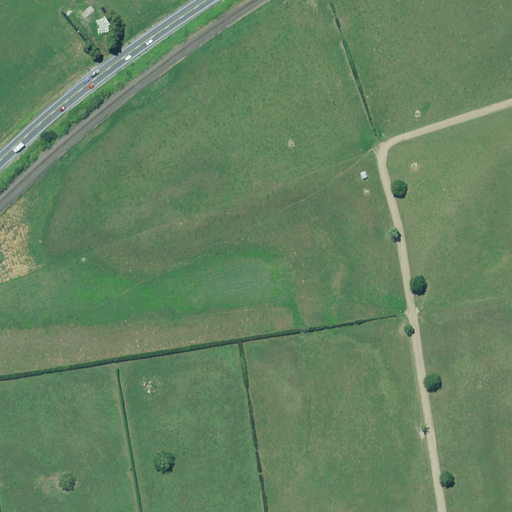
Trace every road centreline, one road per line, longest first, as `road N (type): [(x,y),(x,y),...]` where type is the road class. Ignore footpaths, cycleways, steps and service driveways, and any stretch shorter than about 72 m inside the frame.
road 1 (track): [(451,511),(390,145),(414,129),(511,99)]
road 2 (secondary): [(0,160),(106,71),(209,0)]
